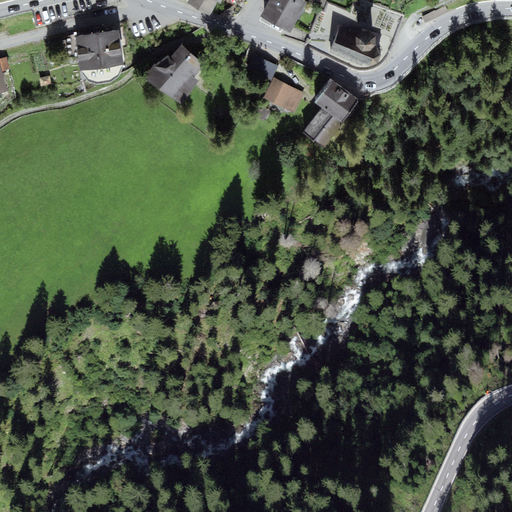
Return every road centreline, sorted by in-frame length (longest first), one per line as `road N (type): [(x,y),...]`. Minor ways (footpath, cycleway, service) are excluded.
road 1 (secondary): [(240,32),(364,82),(381,79),(450,20),(511,8)]
road 2 (track): [(224,26),(169,45),(87,99),(0,124)]
road 3 (residential): [(151,1),(0,44)]
road 4 (secondary): [(511,395),(471,425),(431,511)]
